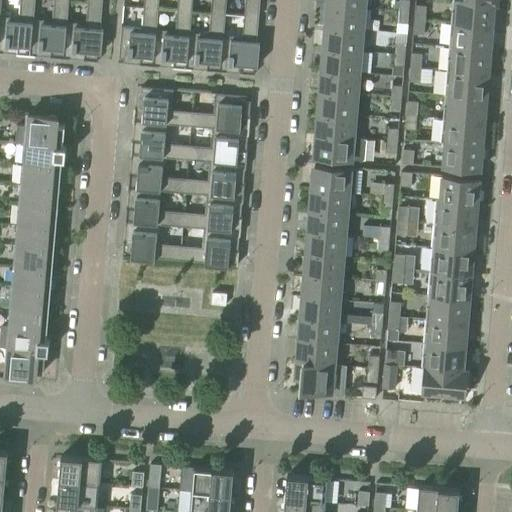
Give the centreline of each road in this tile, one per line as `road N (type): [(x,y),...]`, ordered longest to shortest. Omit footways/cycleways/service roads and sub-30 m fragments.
road 1 (residential): [(87,416),(112,67),(0,58)]
road 2 (residential): [(254,430),(288,0)]
road 3 (residential): [(489,451),(511,185)]
road 4 (residential): [(489,451),(265,431)]
road 5 (residential): [(254,430),(87,416)]
